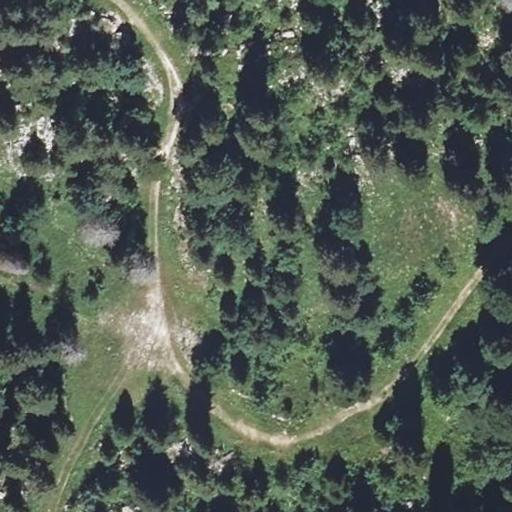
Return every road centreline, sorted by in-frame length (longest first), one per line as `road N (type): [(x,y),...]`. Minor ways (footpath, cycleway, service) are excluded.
road 1 (track): [(511,220),(428,337),(317,445),(288,450),(250,441),(208,407),(173,357),(160,303)]
road 2 (track): [(160,303),(168,81),(148,39),(114,0)]
road 3 (track): [(160,303),(54,511)]
